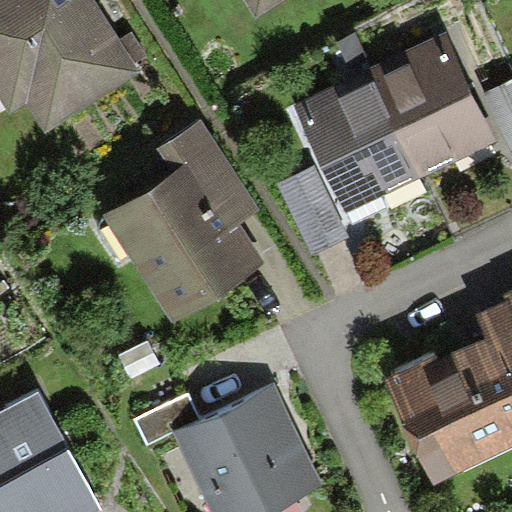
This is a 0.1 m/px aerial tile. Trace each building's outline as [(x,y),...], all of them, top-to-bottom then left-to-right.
[(77,0),(0,0),(0,111),(1,113),(21,99),(43,132),(128,75),(77,0)] [(230,0),(245,21),(276,0),(230,0)] [(446,31),(305,99),(352,195),(493,127),(446,31)] [(511,75),(490,85),(511,132),(511,75)] [(251,208),(194,121),(148,151),(167,180),(100,225),(166,325),(241,276),(212,233),(251,208)] [(311,163),(279,181),(315,245),(347,228),(311,163)] [(499,319),(397,362),(437,455),(511,422),(511,291),(491,301),(499,319)] [(190,388),(135,411),(144,433),(172,422),(209,511),(223,511),(308,478),(268,382),(199,410),(190,388)] [(28,390),(0,405),(0,511),(70,511),(89,502),(28,390)]
